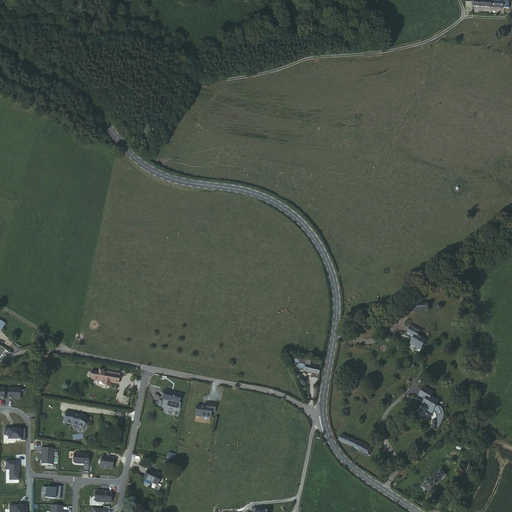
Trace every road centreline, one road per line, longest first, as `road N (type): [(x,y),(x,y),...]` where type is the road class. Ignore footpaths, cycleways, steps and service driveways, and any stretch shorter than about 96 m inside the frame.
road 1 (secondary): [(0,49),(89,104),(148,168),(256,194),(302,223),(327,261),(336,294),(323,420)]
road 2 (residential): [(0,362),(37,347),(147,366)]
road 3 (secondary): [(323,420),(345,461),(418,511)]
road 4 (residential): [(0,408),(26,419),(31,474),(76,480)]
road 5 (residential): [(147,366),(269,390)]
